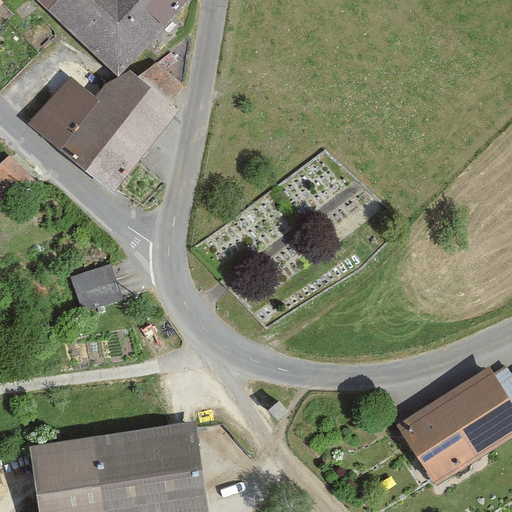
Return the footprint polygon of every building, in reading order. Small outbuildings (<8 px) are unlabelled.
[(43,0),(122,75),(135,68),(195,0),(43,0)] [(135,68),(122,75),(101,96),(75,74),(35,122),(117,190),(185,108),(135,68)] [(15,154),(0,167),(0,176),(21,198),(40,181),(15,154)] [(85,311),(126,298),(115,262),(73,275),(85,311)] [(443,483),(511,439),(511,383),(499,363),(405,422),(443,483)] [(44,511),(214,511),(198,418),(33,447),(44,511)]
